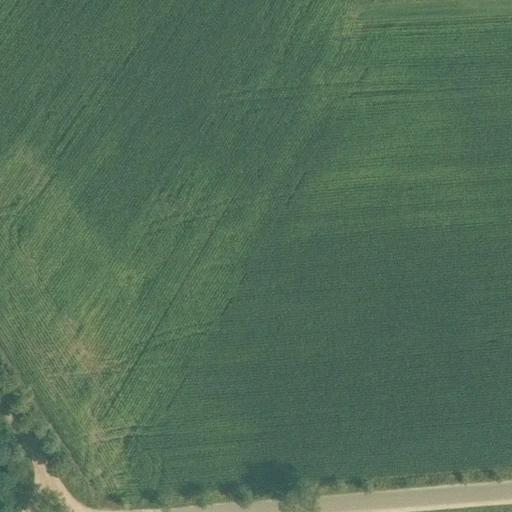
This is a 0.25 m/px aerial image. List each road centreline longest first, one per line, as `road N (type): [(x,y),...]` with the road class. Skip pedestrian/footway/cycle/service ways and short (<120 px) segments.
road 1 (unclassified): [(258,511),(511,492)]
road 2 (track): [(0,387),(79,511)]
